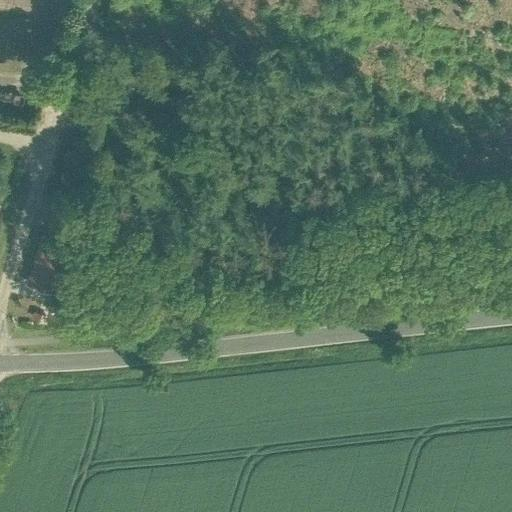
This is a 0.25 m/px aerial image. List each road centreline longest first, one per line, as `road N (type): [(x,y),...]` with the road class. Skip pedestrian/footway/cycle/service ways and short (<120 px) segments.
road 1 (tertiary): [(0,363),(121,359),(511,316)]
road 2 (unclassified): [(0,313),(95,0)]
